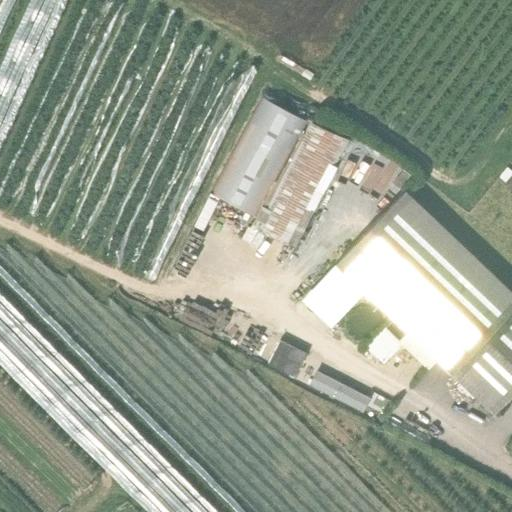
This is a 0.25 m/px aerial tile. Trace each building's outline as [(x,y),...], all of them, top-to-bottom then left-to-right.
[(257,90),(202,201),(207,204),(226,213),(281,102),(257,90)] [(283,103),(227,213),(251,226),(308,115),(283,103)] [(310,124),(255,230),(291,249),(346,143),(310,124)] [(375,186),(396,156),(388,151),(367,180),(375,186)] [(511,293),(405,191),(334,266),(406,335),(450,376),(457,383),(493,418),(511,398),(511,293)] [(349,298),(327,319),(334,326),(356,305),(349,298)] [(411,339),(406,335),(398,341),(384,326),(383,327),(370,341),(365,345),(364,346),(377,359),(383,366),(402,346),(403,347),(418,361),(406,374),(412,380),(425,366),(426,367),(428,369),(428,368),(435,362),(432,359),(411,339)] [(233,329),(226,342),(259,360),(266,346),(233,329)] [(279,340),(267,364),(294,378),(306,355),(279,340)] [(315,372),(308,386),(363,413),(370,399),(315,372)]
